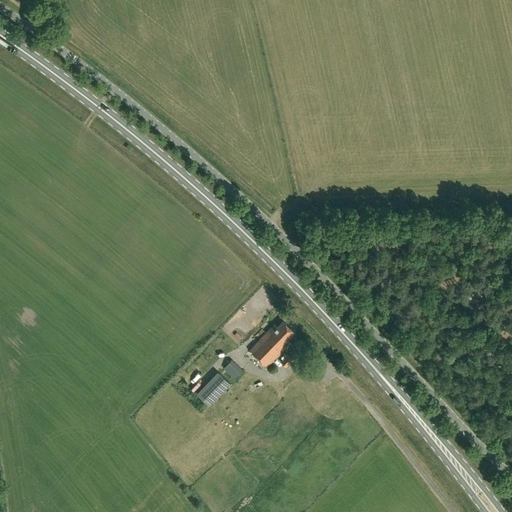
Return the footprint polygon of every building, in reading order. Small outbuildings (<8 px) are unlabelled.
[(275,324),(250,350),(267,366),(286,346),(284,343),(294,332),(283,321),(278,326),(275,324)] [(205,375),(233,348),(219,334),(191,361),(205,375)] [(288,354),(281,362),(286,367),(293,359),(288,354)] [(234,359),(227,366),(267,408),(273,401),(279,408),(286,401),(280,394),(274,401),(234,359)] [(207,397),(214,390),(218,394),(231,379),(219,367),(199,390),(207,397)] [(228,416),(249,395),(235,382),(215,404),(228,416)] [(287,420),(282,425),(288,429),(281,437),(291,446),(302,433),(287,420)] [(277,462),(265,446),(254,454),(266,470),(277,462)]
